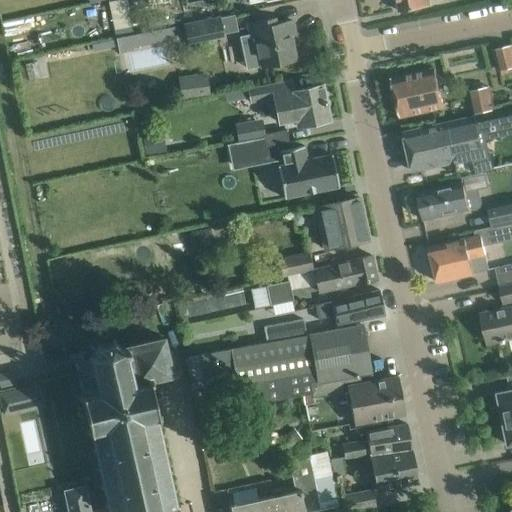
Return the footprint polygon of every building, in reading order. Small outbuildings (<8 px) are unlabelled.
[(116,0),(109,1),(114,28),(116,37),(124,35),(133,33),(131,25),(138,24),(133,0),(116,0)] [(429,6),(427,0),(397,0),(399,12),(429,6)] [(234,13),(183,24),(187,42),(238,31),(234,13)] [(260,66),(275,63),(295,59),(289,34),(294,33),(292,20),(274,24),(273,18),(244,24),(247,36),(253,35),(260,66)] [(133,33),(124,35),(126,43),(175,33),(173,25),(133,33)] [(500,71),(511,67),(511,46),(494,51),(500,71)] [(443,107),(439,88),(435,68),(390,78),(399,117),(443,107)] [(186,96),(210,92),(207,73),(183,77),(186,96)] [(297,126),(310,124),(329,120),(322,84),(292,90),(290,79),(271,83),(248,88),(250,97),(251,104),(274,99),(279,123),(295,119),(297,126)] [(477,113),(492,109),(487,87),(472,90),(477,113)] [(248,88),(236,90),(238,99),(250,97),(248,88)] [(511,107),(476,116),(485,154),(474,157),(477,171),(511,163),(511,107)] [(412,171),(474,157),(485,154),(476,116),(476,115),(403,132),(412,171)] [(289,143),(287,129),(264,134),(266,147),(289,143)] [(154,135),(142,137),(145,153),(157,151),(154,135)] [(255,138),(227,143),(231,163),(259,157),(255,138)] [(307,159),(304,145),(278,150),(281,164),(277,165),(284,197),(338,186),(332,153),(307,159)] [(468,191),(465,194),(463,183),(417,193),(423,220),(469,209),(473,210),(478,209),(480,206),(482,203),(482,199),(480,195),(477,191),(472,190),(468,191)] [(326,248),(367,239),(358,197),(321,205),(327,235),(324,236),(326,248)] [(511,199),(488,205),(493,227),(511,222),(511,199)] [(437,282),(456,278),(471,274),(471,272),(486,268),(478,235),(429,247),(437,282)] [(283,276),(312,270),(308,251),(279,257),(283,276)] [(318,292),(376,278),(371,254),(313,268),(318,292)] [(500,285),(511,282),(511,264),(496,268),(500,285)] [(289,281),(251,289),(255,307),(293,300),(289,281)] [(511,282),(500,285),(500,286),(504,303),(506,303),(507,308),(482,313),(488,343),(501,340),(502,342),(506,341),(505,339),(511,337),(511,282)] [(192,284),(180,287),(182,296),(194,293),(192,284)] [(334,314),(336,325),(384,314),(379,289),(314,304),(317,318),(334,314)] [(263,326),(266,342),(306,334),(303,319),(263,326)] [(351,376),(359,374),(370,372),(361,324),(342,328),(306,334),(240,346),(186,356),(196,414),(311,393),(310,383),(351,375),(351,376)] [(106,507),(107,511),(161,511),(162,511),(174,509),(175,511),(178,511),(177,508),(180,507),(160,415),(161,415),(159,404),(160,403),(157,391),(163,390),(160,379),(173,376),(164,339),(119,350),(110,340),(93,344),(91,354),(86,354),(86,351),(76,354),(77,359),(73,360),(84,409),(78,410),(81,422),(86,421),(106,507)] [(0,387),(15,384),(12,371),(0,373),(0,387)] [(353,423),(405,413),(397,376),(361,383),(359,374),(351,376),(351,375),(310,383),(311,393),(312,397),(344,391),(346,404),(350,403),(353,423)] [(21,408),(16,387),(0,390),(0,404),(2,413),(21,408)] [(504,418),(511,416),(511,390),(498,393),(499,394),(494,395),(498,412),(502,411),(504,418)] [(226,409),(197,414),(199,426),(228,421),(226,409)] [(511,416),(504,418),(505,426),(501,427),(504,444),(509,443),(509,444),(511,443),(511,416)] [(364,432),(368,454),(411,447),(407,424),(364,432)] [(293,429),(285,435),(292,444),(300,438),(293,429)] [(363,439),(342,443),(345,458),(366,455),(363,439)] [(411,447),(368,454),(375,490),(418,482),(411,447)] [(264,498),(267,511),(304,511),(320,509),(308,457),(286,462),(293,491),(264,498)] [(107,511),(106,507),(91,511),(85,487),(62,492),(67,511),(107,511)] [(372,488),(339,495),(342,511),(347,511),(376,506),(372,488)] [(267,511),(264,498),(229,506),(230,511),(267,511)]
